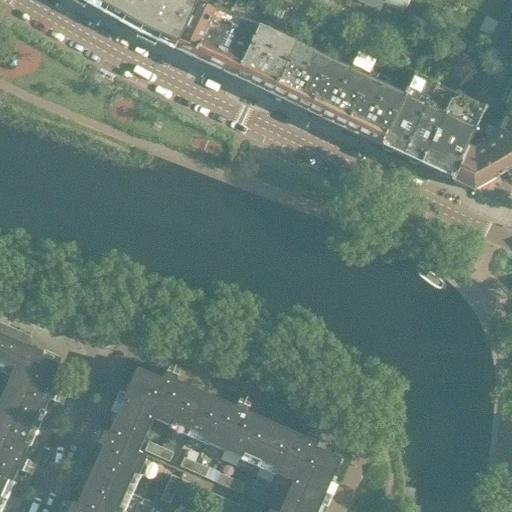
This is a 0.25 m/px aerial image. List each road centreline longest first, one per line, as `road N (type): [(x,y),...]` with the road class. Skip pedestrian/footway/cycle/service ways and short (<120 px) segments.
road 1 (residential): [(511,244),(124,60),(17,0)]
road 2 (residential): [(33,511),(108,344),(0,294)]
